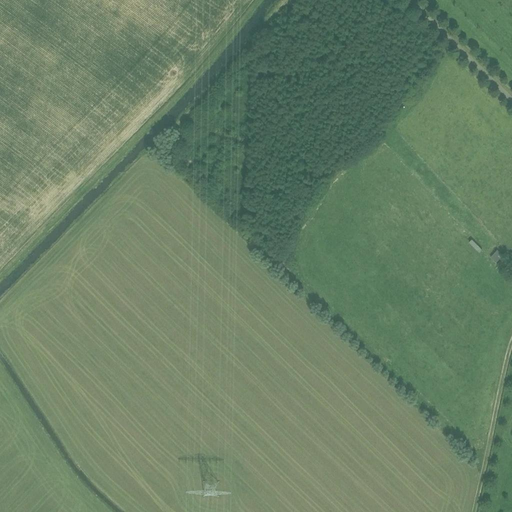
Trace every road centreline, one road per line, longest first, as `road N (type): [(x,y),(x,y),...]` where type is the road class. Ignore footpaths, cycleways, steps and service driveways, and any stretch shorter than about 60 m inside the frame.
road 1 (track): [(473,511),(511,346)]
road 2 (unclassified): [(511,100),(410,0)]
